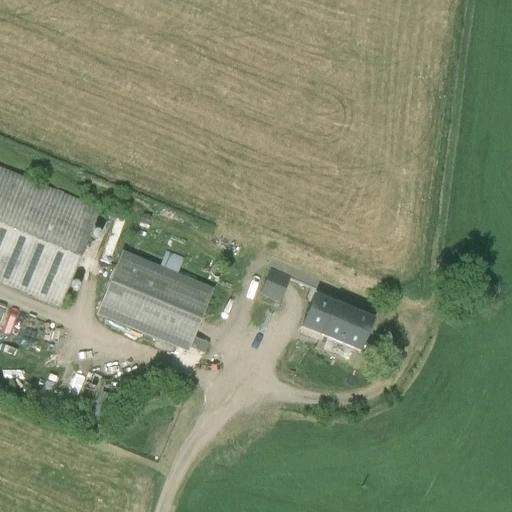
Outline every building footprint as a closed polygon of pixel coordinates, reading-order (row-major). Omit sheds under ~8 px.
[(104,201),(0,156),(0,265),(68,293),(104,201)] [(222,279),(134,244),(110,302),(199,338),(222,279)] [(280,255),(269,281),(294,290),(304,265),(280,255)] [(328,283),(315,315),(372,338),(386,307),(328,283)] [(49,315),(0,293),(0,324),(37,341),(49,315)]
